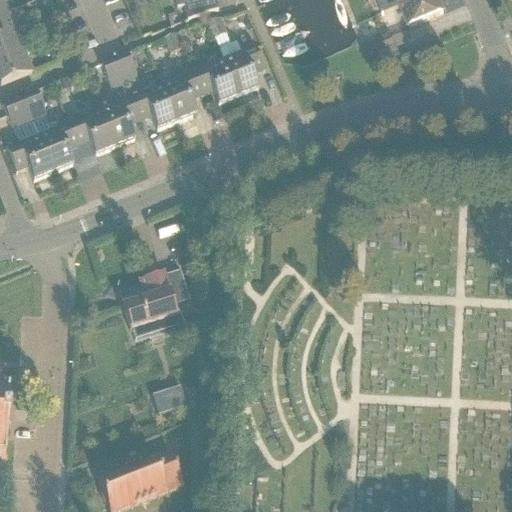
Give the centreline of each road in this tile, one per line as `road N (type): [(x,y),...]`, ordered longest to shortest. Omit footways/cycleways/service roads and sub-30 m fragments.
road 1 (tertiary): [(48,243),(318,130),(510,94)]
road 2 (residential): [(43,511),(53,304),(48,243)]
